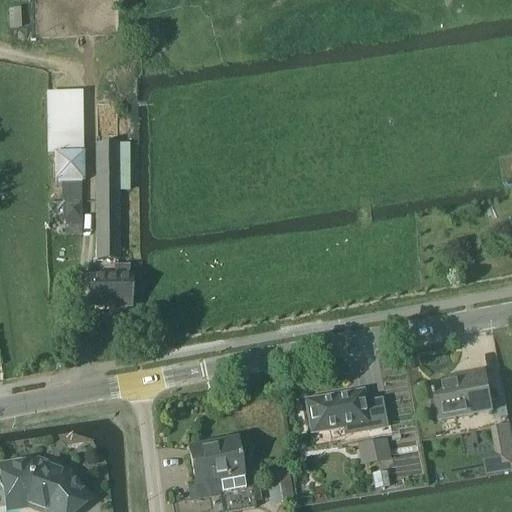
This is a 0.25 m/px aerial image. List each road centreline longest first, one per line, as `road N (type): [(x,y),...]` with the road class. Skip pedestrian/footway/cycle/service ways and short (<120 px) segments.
road 1 (tertiary): [(144,386),(511,316)]
road 2 (tertiary): [(0,412),(144,386)]
road 3 (residential): [(158,511),(144,386)]
